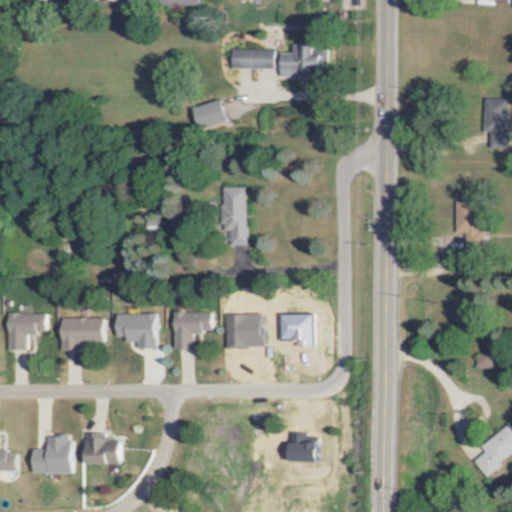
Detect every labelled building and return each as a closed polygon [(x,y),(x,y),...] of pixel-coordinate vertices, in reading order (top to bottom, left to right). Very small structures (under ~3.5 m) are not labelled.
[(325,48),(313,48),(313,43),(292,43),(292,52),(278,52),(279,76),(325,76),(325,48)] [(230,68),(273,69),(273,49),(230,48),(230,68)] [(486,97),(487,147),(509,147),(508,96),(486,97)] [(201,128),(228,118),(221,98),(194,108),(201,128)] [(227,245),(245,245),(244,186),(221,187),(221,231),(227,231),(227,245)] [(483,250),(483,232),(477,232),(478,201),(455,201),(454,232),(464,232),(463,250),(483,250)] [(210,311),(170,312),(171,349),(192,348),(191,331),(211,331),(210,311)] [(3,313),(4,349),(24,349),(24,333),(44,333),(43,313),(3,313)] [(112,314),(113,336),(123,336),(123,342),(135,341),(135,349),(155,348),(154,313),(112,314)] [(264,345),(263,313),(224,314),(225,346),(264,345)] [(313,313),(277,313),(278,341),(294,341),(294,346),(314,346),(313,313)] [(101,318),(58,317),(57,345),(101,346),(101,318)] [(473,367),(487,367),(488,355),(474,354),(473,367)] [(511,453),(511,437),(505,430),(471,458),(486,475),(511,453)] [(306,433),(291,433),(290,461),(320,461),(320,437),(306,437),(306,433)] [(72,472),(72,436),(46,435),(46,449),(30,448),(30,472),(72,472)] [(121,462),(120,436),(84,437),(84,463),(121,462)] [(0,470),(17,470),(17,450),(0,450),(0,470)]
